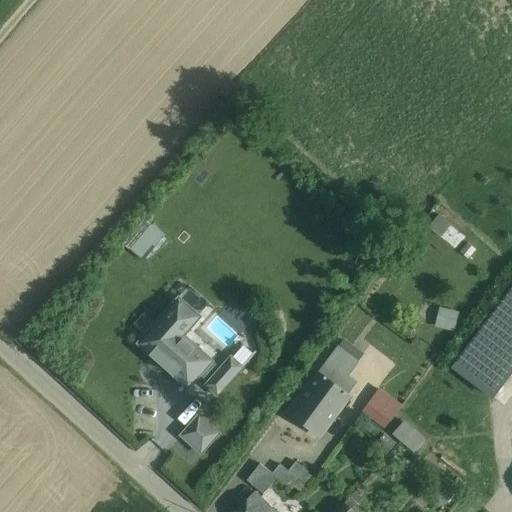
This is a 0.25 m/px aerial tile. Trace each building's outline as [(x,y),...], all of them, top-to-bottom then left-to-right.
[(428,226),(440,235),(449,224),(438,214),(428,226)] [(511,371),(511,291),(455,367),(493,397),(511,371)] [(213,361),(184,335),(200,317),(179,298),(140,343),(174,373),(173,374),(189,388),(213,361)] [(438,305),(433,324),(454,329),(459,310),(438,305)] [(358,362),(339,348),(329,361),(348,376),(358,362)] [(218,396),(244,367),(231,356),(206,385),(218,396)] [(348,376),(329,361),(319,374),(347,395),(356,383),(355,382),(348,376)] [(319,374),(292,411),(291,411),(290,413),(320,435),(321,433),(347,398),(348,396),(347,395),(319,374)] [(386,426),(403,402),(378,385),(362,409),(386,426)] [(182,435),(202,453),(219,433),(200,416),(182,435)] [(414,451),(426,437),(403,418),(391,432),(414,451)] [(315,476),(296,461),(289,471),(299,479),(307,486),(315,476)] [(273,473),(260,463),(247,480),(264,494),(278,477),(273,473)] [(289,471),(280,464),(273,473),(278,477),(291,488),(299,479),(289,471)] [(275,511),(255,492),(236,511),(275,511)] [(355,511),(345,503),(336,511),(355,511)]
